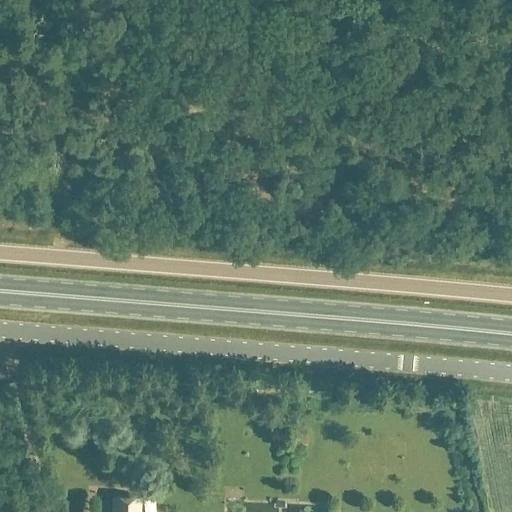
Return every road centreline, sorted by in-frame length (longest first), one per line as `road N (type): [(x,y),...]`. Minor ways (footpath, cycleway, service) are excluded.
road 1 (unclassified): [(511,372),(0,329)]
road 2 (primary): [(0,292),(511,334)]
road 3 (unclassified): [(0,254),(511,295)]
